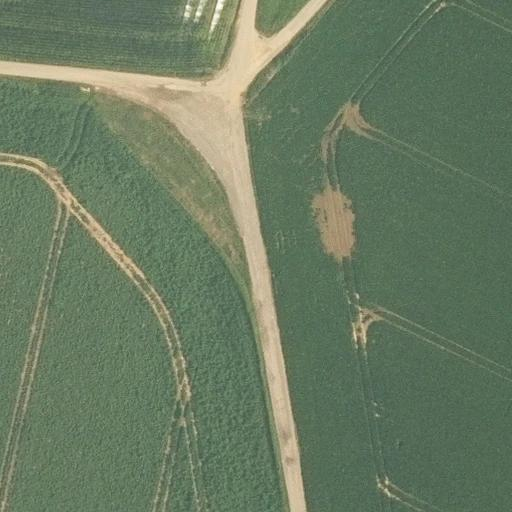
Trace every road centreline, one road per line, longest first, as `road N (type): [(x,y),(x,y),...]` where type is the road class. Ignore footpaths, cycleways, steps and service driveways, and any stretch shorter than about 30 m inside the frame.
road 1 (track): [(298,511),(234,94)]
road 2 (unclassified): [(253,0),(234,94),(0,69)]
